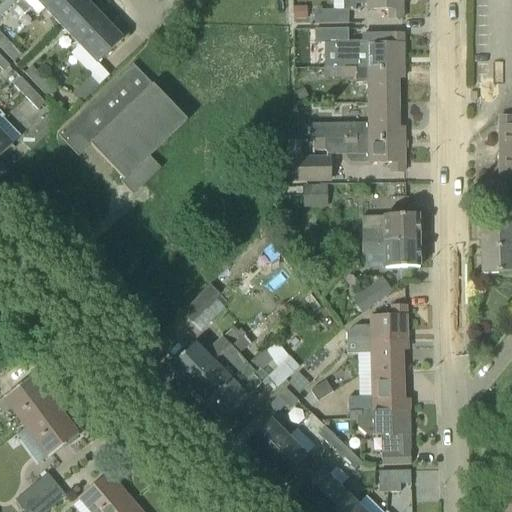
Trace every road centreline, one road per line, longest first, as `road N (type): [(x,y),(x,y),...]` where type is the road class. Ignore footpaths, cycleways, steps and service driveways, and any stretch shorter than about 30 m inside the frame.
road 1 (residential): [(454,403),(450,0)]
road 2 (residential): [(267,511),(0,245)]
